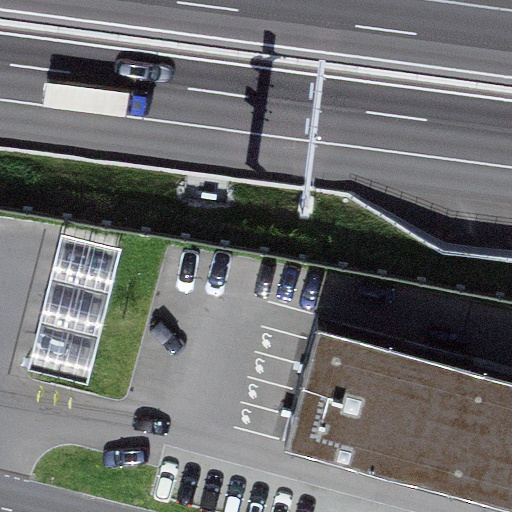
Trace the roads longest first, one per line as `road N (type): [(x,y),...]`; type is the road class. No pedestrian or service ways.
road 1 (motorway): [(0,63),(511,131)]
road 2 (motorway): [(511,46),(161,0)]
